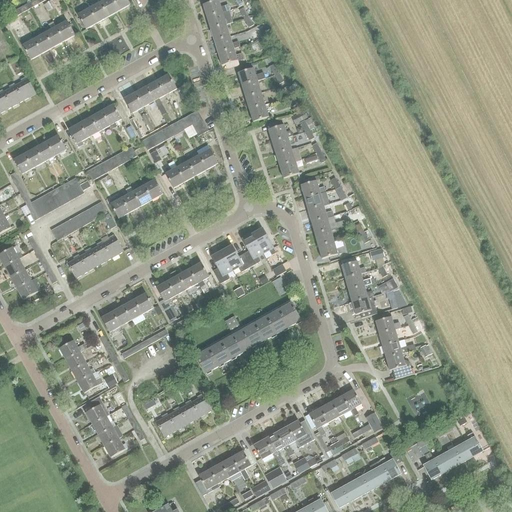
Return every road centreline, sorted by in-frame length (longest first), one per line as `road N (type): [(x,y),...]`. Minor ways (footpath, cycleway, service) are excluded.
road 1 (residential): [(15,342),(247,208)]
road 2 (residential): [(104,499),(331,370)]
road 3 (residential): [(197,46),(175,44),(0,141)]
road 4 (residential): [(247,208),(272,209),(292,226),(331,370)]
road 5 (residential): [(104,499),(15,342)]
road 6 (residential): [(247,208),(197,46)]
